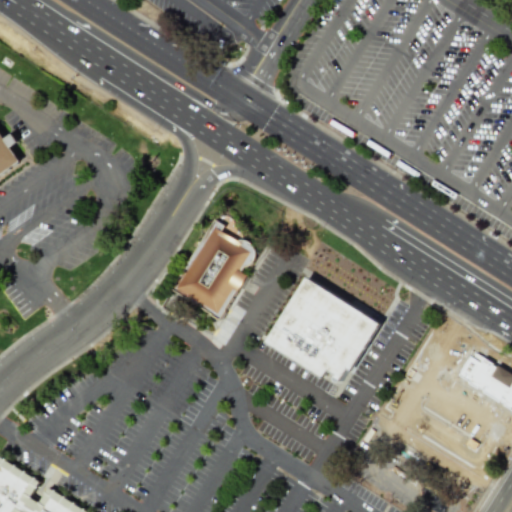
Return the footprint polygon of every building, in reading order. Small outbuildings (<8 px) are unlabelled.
[(0,129),(22,161),(0,176),(0,129)] [(171,289),(218,319),(247,275),(241,271),(243,267),(249,265),(253,261),(255,256),(255,251),(254,247),(250,242),(244,240),(241,240),(239,241),(222,231),(225,226),(216,220),(171,289)] [(308,278),(267,342),(324,378),(329,370),(337,375),(335,378),(335,381),(337,382),(339,383),(342,381),(349,369),(352,371),(382,323),(308,278)] [(427,383),(406,418),(474,461),(496,425),(482,416),(485,410),(467,399),(463,406),(427,383)] [(0,511),(89,511),(48,489),(40,503),(32,498),(41,481),(0,457),(0,511)]
